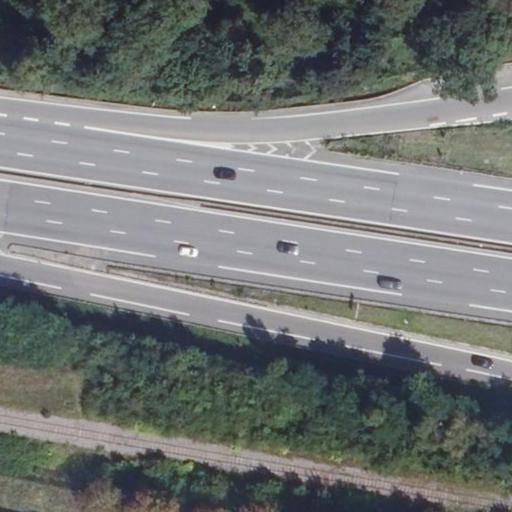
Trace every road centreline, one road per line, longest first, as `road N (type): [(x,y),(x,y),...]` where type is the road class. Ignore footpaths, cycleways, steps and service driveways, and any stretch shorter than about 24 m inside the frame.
road 1 (trunk): [(0,265),(511,370)]
road 2 (trunk): [(0,207),(511,286)]
road 3 (trunk): [(511,215),(64,147)]
road 4 (trunk): [(511,99),(239,131),(131,130),(64,147)]
